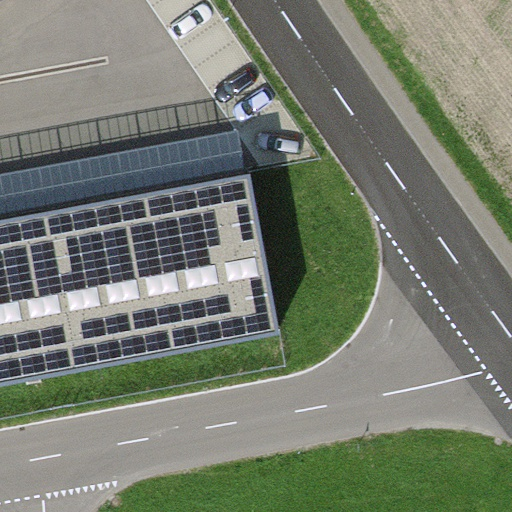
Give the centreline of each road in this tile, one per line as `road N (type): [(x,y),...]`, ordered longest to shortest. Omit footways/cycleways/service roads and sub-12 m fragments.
road 1 (unclassified): [(511,369),(0,465)]
road 2 (tertiary): [(511,334),(276,0)]
